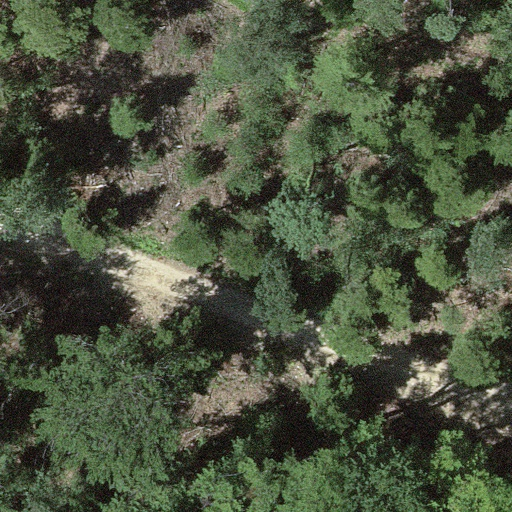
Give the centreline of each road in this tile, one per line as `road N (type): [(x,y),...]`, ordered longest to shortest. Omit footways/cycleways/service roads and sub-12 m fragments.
road 1 (track): [(0,222),(511,399)]
road 2 (track): [(264,0),(511,63)]
